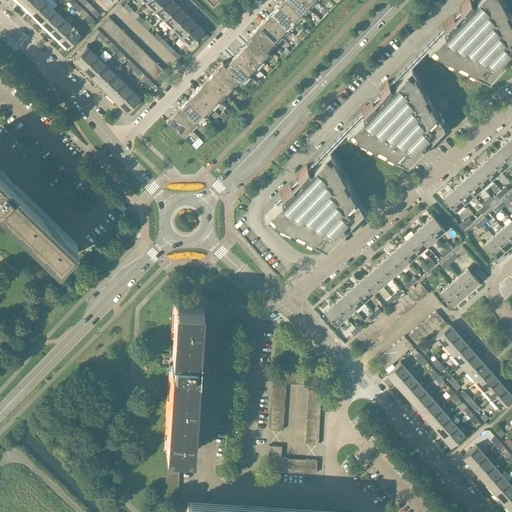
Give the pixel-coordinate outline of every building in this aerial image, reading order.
[(31,13),(43,0),(26,0),(22,4),(31,13)] [(40,22),(53,8),(44,0),(43,0),(31,13),(40,22)] [(155,10),(163,0),(146,0),(146,1),(155,10)] [(164,18),(176,5),(171,0),(163,0),(155,10),(164,18)] [(300,13),(286,0),(280,0),(277,4),(293,20),(300,13)] [(307,6),(300,0),(286,0),(300,13),(307,6)] [(511,53),(511,19),(501,0),(473,0),(443,31),(427,48),(488,78),(504,62),(498,58),(504,51),(508,58),(508,57),(511,53)] [(81,8),(76,3),(73,6),(78,11),(81,8)] [(132,9),(126,4),(123,7),(129,12),(132,9)] [(293,20),(277,4),(270,11),(286,27),(293,20)] [(173,27),(186,14),(176,5),(164,18),(173,27)] [(49,30),(62,17),(53,8),(40,22),(49,30)] [(99,14),(94,8),(91,11),(96,17),(99,14)] [(286,27),(270,11),(263,19),(279,34),(286,27)] [(93,20),(88,14),(85,17),(90,23),(93,20)] [(182,36),(195,22),(186,14),(173,27),(182,36)] [(144,21),(138,15),(135,19),(141,24),(144,21)] [(58,39),(71,25),(62,17),(49,30),(58,39)] [(104,30),(113,21),(108,17),(99,26),(104,30)] [(279,34),(263,19),(256,26),(272,41),(279,34)] [(108,34),(117,25),(113,21),(104,30),(108,34)] [(150,27),(144,21),(141,24),(147,30),(150,27)] [(191,44),(204,31),(195,22),(182,36),(191,44)] [(67,48),(80,34),(71,25),(58,39),(67,48)] [(112,38),(121,29),(117,25),(108,34),(112,38)] [(272,41),(256,26),(248,33),(251,36),(252,36),(265,49),(265,48),(272,41)] [(117,42),(125,33),(121,29),(112,38),(117,42)] [(301,29),(296,35),(300,39),(306,33),(301,29)] [(105,37),(99,31),(96,34),(102,40),(105,37)] [(121,46),(130,37),(125,33),(117,42),(121,46)] [(162,38),(156,33),(153,36),(159,41),(162,38)] [(252,36),(251,36),(245,43),(261,58),(268,51),(265,48),(265,49),(252,36)] [(125,50),(134,41),(130,37),(121,46),(125,50)] [(168,44),(162,38),(159,41),(165,47),(168,44)] [(129,54),(138,45),(134,41),(125,50),(129,54)] [(117,48),(112,43),(108,46),(114,52),(117,48)] [(261,58),(245,43),(238,50),(254,65),(261,58)] [(82,67),(95,54),(86,45),(73,59),(82,67)] [(134,58),(142,49),(138,45),(129,54),(134,58)] [(123,54),(117,48),(114,52),(120,58),(123,54)] [(138,63),(147,53),(142,49),(134,58),(138,63)] [(180,56),(174,50),(171,53),(177,59),(180,56)] [(254,65),(238,50),(231,57),(247,73),(254,65)] [(142,67),(151,58),(147,53),(138,63),(142,67)] [(91,76),(104,63),(95,54),(82,67),(91,76)] [(247,73),(231,57),(224,64),(237,77),(240,80),(247,73)] [(146,71),(155,62),(151,58),(142,67),(146,71)] [(135,66),(130,60),(126,64),(132,69),(135,66)] [(237,77),(224,64),(222,61),(214,69),(230,85),(237,77)] [(151,75),(159,66),(155,62),(146,71),(151,75)] [(100,85),(113,71),(104,63),(91,76),(100,85)] [(443,125),(410,65),(394,82),(362,115),(346,132),(407,163),(423,146),(416,142),(423,135),(426,142),(427,142),(443,125)] [(141,71),(135,66),(132,69),(138,75),(141,71)] [(155,79),(164,70),(159,66),(151,75),(155,79)] [(230,85),(214,69),(207,76),(223,92),(230,85)] [(109,94),(122,80),(113,71),(100,85),(109,94)] [(223,92),(207,76),(200,83),(216,99),(223,92)] [(154,83),(148,78),(144,81),(150,87),(154,83)] [(117,102),(131,89),(122,80),(109,94),(117,102)] [(216,99),(200,83),(193,90),(209,106),(216,99)] [(126,111),(140,98),(131,89),(117,102),(126,111)] [(209,106),(193,90),(186,97),(202,113),(209,106)] [(202,113),(186,97),(179,105),(195,120),(202,113)] [(195,120),(179,105),(172,112),(188,127),(195,120)] [(223,110),(219,114),(223,119),(227,114),(223,110)] [(188,127),(172,112),(165,119),(181,135),(188,127)] [(511,159),(511,148),(506,141),(497,149),(509,163),(511,159)] [(361,209),(329,149),(328,150),(313,166),(281,199),(280,199),(264,216),(325,247),(341,230),(335,227),(342,219),(345,226),(361,209)] [(509,163),(497,149),(488,157),(500,171),(509,163)] [(500,171),(488,157),(479,165),(491,178),(500,171)] [(491,178),(479,165),(470,173),(482,186),(491,178)] [(77,243),(28,196),(16,184),(17,182),(10,176),(9,177),(0,168),(0,210),(56,264),(77,243)] [(482,186),(470,173),(461,181),(473,194),(482,186)] [(473,194),(461,181),(452,189),(464,202),(473,194)] [(464,202),(452,189),(442,197),(454,211),(464,202)] [(445,229),(433,215),(424,223),(435,237),(445,229)] [(511,221),(511,219),(501,227),(511,239),(511,221)] [(435,237),(424,223),(414,232),(426,245),(435,237)] [(511,241),(511,239),(501,227),(492,235),(504,249),(511,241)] [(426,245),(414,232),(406,239),(417,253),(426,245)] [(504,249),(492,235),(483,244),(495,257),(504,249)] [(417,253),(406,239),(396,247),(408,261),(417,253)] [(449,257),(445,261),(448,264),(453,261),(457,257),(456,255),(458,253),(460,256),(466,251),(461,246),(454,253),(449,257)] [(408,261),(396,247),(388,255),(399,269),(408,261)] [(444,256),(449,252),(445,248),(440,252),(444,256)] [(399,269),(388,255),(378,263),(390,276),(399,269)] [(428,256),(424,260),(427,264),(430,268),(435,264),(431,260),(428,256)] [(443,269),(448,264),(445,261),(439,265),(443,269)] [(390,276),(378,263),(369,271),(381,284),(390,276)] [(426,272),(430,268),(427,264),(422,268),(426,272)] [(479,281),(467,268),(458,275),(470,289),(479,281)] [(381,284),(369,271),(360,279),(372,292),(381,284)] [(431,272),(426,277),(430,281),(435,276),(431,272)] [(470,289),(458,275),(449,283),(461,297),(470,289)] [(372,292),(360,279),(351,287),(363,300),(372,292)] [(408,288),(412,284),(409,280),(404,284),(408,288)] [(428,292),(420,283),(415,287),(423,296),(428,292)] [(461,297),(449,283),(439,292),(451,305),(461,297)] [(363,300),(351,287),(342,295),(354,308),(363,300)] [(423,296),(415,287),(411,291),(419,300),(423,296)] [(394,300),(399,295),(395,291),(391,296),(394,300)] [(419,300),(411,291),(406,295),(414,304),(419,300)] [(354,308),(342,295),(333,303),(345,316),(354,308)] [(414,304),(406,295),(402,298),(410,308),(414,304)] [(389,304),(394,300),(391,296),(386,300),(389,304)] [(410,308),(402,298),(397,303),(405,312),(410,308)] [(194,451),(199,366),(201,366),(201,357),(200,357),(203,304),(173,302),(170,354),(173,355),(172,363),(169,363),(164,450),(167,450),(194,451)] [(345,316),(333,303),(324,311),(335,324),(345,316)] [(405,312),(397,303),(393,306),(401,315),(405,312)] [(401,315),(393,306),(389,310),(397,319),(401,315)] [(397,319),(389,310),(384,314),(392,323),(397,319)] [(444,320),(435,310),(431,315),(439,324),(444,320)] [(371,320),(376,315),(373,312),(368,316),(371,320)] [(392,323),(384,314),(380,318),(388,327),(392,323)] [(439,324),(431,315),(426,319),(434,328),(439,324)] [(388,327),(380,318),(375,322),(383,331),(388,327)] [(434,328),(426,319),(422,322),(430,332),(434,328)] [(383,331),(375,322),(371,326),(379,335),(383,331)] [(430,332),(422,322),(417,326),(426,336),(430,332)] [(358,331),(363,327),(360,323),(355,327),(358,331)] [(444,344),(457,332),(449,323),(436,335),(444,344)] [(379,335),(371,326),(367,330),(375,339),(379,335)] [(426,336),(417,326),(413,330),(421,340),(426,336)] [(353,336),(358,331),(355,327),(350,332),(353,336)] [(375,339),(367,330),(362,333),(370,343),(375,339)] [(421,340),(413,330),(408,334),(417,344),(421,340)] [(451,353),(465,341),(457,332),(444,344),(451,353)] [(370,343),(362,333),(358,337),(366,346),(370,343)] [(412,345),(405,337),(404,335),(399,340),(407,349),(412,345)] [(385,369),(407,349),(399,340),(377,359),(385,369)] [(460,362),(473,350),(465,341),(451,353),(460,362)] [(428,349),(424,345),(420,348),(424,353),(428,349)] [(467,371),(481,359),(473,350),(460,362),(467,371)] [(423,357),(419,352),(415,356),(419,361),(423,357)] [(427,362),(423,357),(419,361),(423,365),(427,362)] [(440,363),(436,358),(432,362),(436,366),(440,363)] [(475,380),(489,368),(481,359),(467,371),(475,380)] [(394,382),(408,370),(400,361),(386,373),(394,382)] [(444,367),(440,363),(436,366),(440,371),(444,367)] [(483,389),(497,377),(489,368),(475,380),(483,389)] [(315,385),(316,377),(316,371),(304,370),(303,383),(303,384),(315,385)] [(402,391),(416,379),(408,370),(394,382),(402,391)] [(439,375),(434,370),(430,374),(435,378),(439,375)] [(443,380),(439,375),(435,378),(439,383),(443,380)] [(456,381),(452,376),(448,379),(452,384),(456,381)] [(491,399),(505,387),(497,377),(483,389),(491,399)] [(410,400),(424,388),(416,379),(402,391),(410,400)] [(460,385),(456,381),(452,384),(456,389),(460,385)] [(499,408),(511,396),(511,394),(505,387),(491,399),(499,408)] [(418,409),(432,397),(424,388),(410,400),(418,409)] [(454,393),(450,388),(446,392),(450,396),(454,393)] [(459,398),(454,393),(450,396),(455,401),(459,398)] [(472,399),(468,394),(464,398),(468,402),(472,399)] [(426,418),(440,406),(432,397),(418,409),(426,418)] [(472,399),(468,402),(472,407),(476,412),(480,408),(476,404),(472,399)] [(434,427),(447,415),(440,406),(426,418),(434,427)] [(470,411),(466,406),(462,410),(466,415),(470,411)] [(475,416),(470,411),(466,415),(471,419),(475,416)] [(488,417),(484,413),(480,416),(484,421),(488,417)] [(442,436),(456,424),(447,415),(434,427),(442,436)] [(450,445),(464,434),(456,424),(442,436),(450,445)] [(504,433),(500,428),(496,432),(500,437),(504,433)] [(499,440),(495,435),(491,439),(495,444),(499,440)] [(503,445),(499,440),(495,444),(499,449),(503,445)] [(470,465),(484,453),(476,444),(462,456),(470,465)] [(478,474),(492,462),(484,453),(470,465),(478,474)] [(486,483),(500,471),(492,462),(478,474),(486,483)] [(494,492),(508,480),(500,471),(486,483),(494,492)] [(502,501),(511,492),(511,485),(508,480),(494,492),(502,501)] [(177,500),(178,490),(165,489),(164,499),(177,500)] [(510,511),(511,508),(511,492),(502,501),(510,511)] [(334,511),(334,510),(249,505),(249,503),(240,502),(240,504),(187,501),(186,511),(334,511)]
